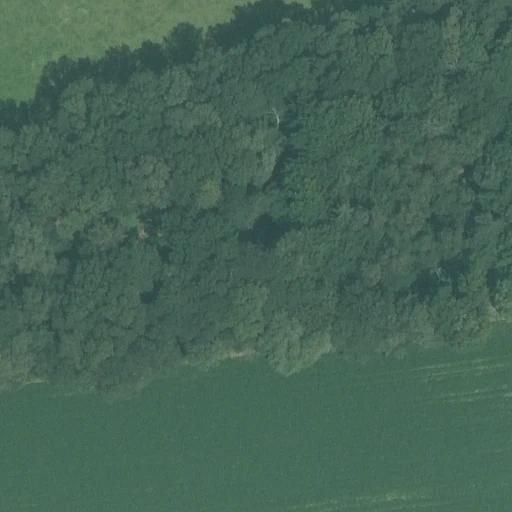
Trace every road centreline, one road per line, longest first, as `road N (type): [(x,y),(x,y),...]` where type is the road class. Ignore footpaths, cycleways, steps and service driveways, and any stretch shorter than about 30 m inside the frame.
road 1 (unclassified): [(0,144),(457,0)]
road 2 (track): [(511,289),(294,317),(274,291),(259,173)]
road 3 (track): [(219,72),(251,161),(276,168),(391,141),(459,103),(511,89)]
